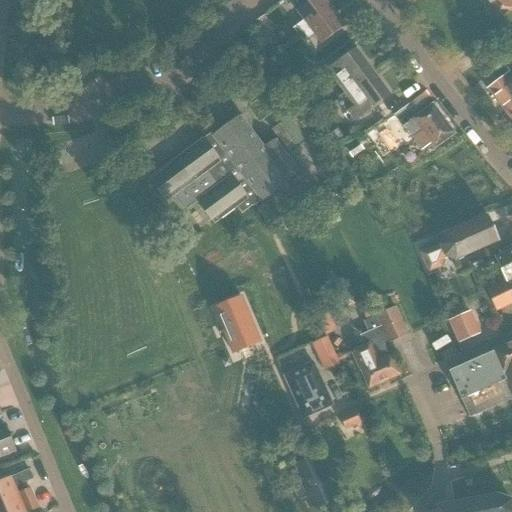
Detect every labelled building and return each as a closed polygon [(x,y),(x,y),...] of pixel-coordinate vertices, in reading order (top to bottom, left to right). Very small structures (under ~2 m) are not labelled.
[(293,28),(298,35),(332,9),(324,0),(309,0),(296,10),(304,20),(293,28)] [(511,8),(511,0),(487,0),(486,1),(496,18),(511,8)] [(332,9),(298,35),(303,41),(314,33),(322,43),(345,26),(332,9)] [(270,56),(288,43),(278,30),(261,43),(270,56)] [(180,62),(182,44),(166,42),(164,61),(180,62)] [(336,80),(346,93),(374,72),(356,49),(322,74),(330,84),(336,80)] [(508,113),(511,109),(511,57),(503,65),(510,72),(489,88),(508,113)] [(301,89),(318,77),(311,68),(294,80),(301,89)] [(374,72),(346,93),(356,106),(349,111),(357,120),(391,95),(374,72)] [(391,113),(384,104),(364,119),(371,129),(391,113)] [(434,147),(454,133),(433,105),(406,124),(422,147),(430,141),(434,147)] [(382,141),(402,126),(393,114),(373,128),(382,141)] [(197,202),(214,225),(236,208),(241,215),(259,202),(259,203),(289,181),(288,180),(299,172),(276,140),(264,149),(241,116),(212,137),(211,136),(204,142),(202,139),(148,179),(166,203),(174,197),(184,211),(197,202)] [(338,129),(327,136),(332,144),(343,137),(338,129)] [(441,268),(445,257),(447,256),(457,260),(498,242),(487,216),(447,235),(441,245),(421,255),(429,273),(441,268)] [(508,280),(511,277),(511,246),(499,253),(501,256),(497,258),(508,280)] [(484,267),(479,257),(470,261),(474,271),(484,267)] [(511,288),(511,289),(506,281),(486,290),(496,312),(511,305),(511,288)] [(336,316),(355,309),(348,292),(329,300),(336,316)] [(243,295),(215,307),(234,351),(261,340),(243,295)] [(478,306),(482,314),(490,311),(486,303),(478,306)] [(336,332),(325,309),(315,314),(326,337),(336,332)] [(363,322),(367,333),(359,337),(364,348),(350,354),(359,373),(362,371),(370,388),(399,375),(385,344),(388,343),(389,345),(408,336),(396,309),(375,318),(375,316),(363,322)] [(480,335),(470,313),(448,323),(458,345),(480,335)] [(339,366),(327,338),(312,345),(324,373),(339,366)] [(511,343),(493,352),(493,353),(503,374),(511,369),(511,343)] [(471,418),(511,399),(511,369),(503,374),(493,353),(450,372),(462,400),(463,400),(471,418)] [(306,417),(334,404),(314,362),(285,376),(306,417)] [(453,400),(437,403),(441,423),(457,420),(453,400)] [(358,411),(341,418),(346,431),(364,424),(358,411)] [(3,426),(0,419),(0,458),(15,452),(4,426),(3,426)] [(315,509),(336,499),(316,456),(295,465),(302,480),(293,484),(298,495),(307,491),(315,509)] [(30,470),(0,481),(0,509),(1,511),(27,511),(39,508),(31,489),(17,494),(14,486),(33,479),(30,470)] [(436,511),(435,511),(511,511),(511,505),(510,500),(496,496),(435,507),(436,511)]
